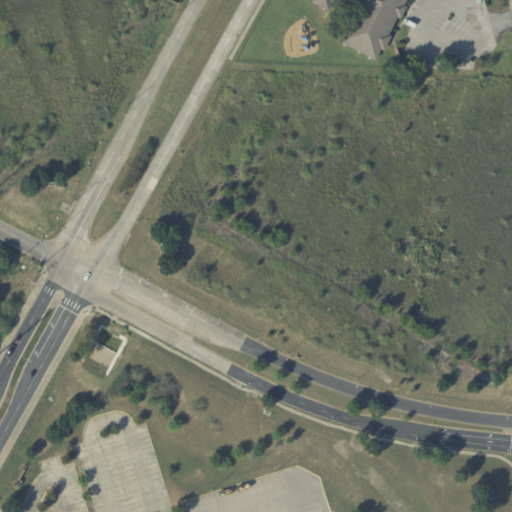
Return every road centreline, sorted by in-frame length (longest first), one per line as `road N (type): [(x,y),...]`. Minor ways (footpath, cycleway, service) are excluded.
road 1 (tertiary): [(59,264),(82,291),(271,392),(359,423),(511,446)]
road 2 (tertiary): [(511,422),(420,409),(329,382),(98,263),(59,264)]
road 3 (tertiary): [(82,291),(252,0)]
road 4 (tertiary): [(199,0),(59,264)]
road 5 (tertiary): [(0,432),(82,291)]
road 6 (tertiary): [(59,264),(0,369)]
